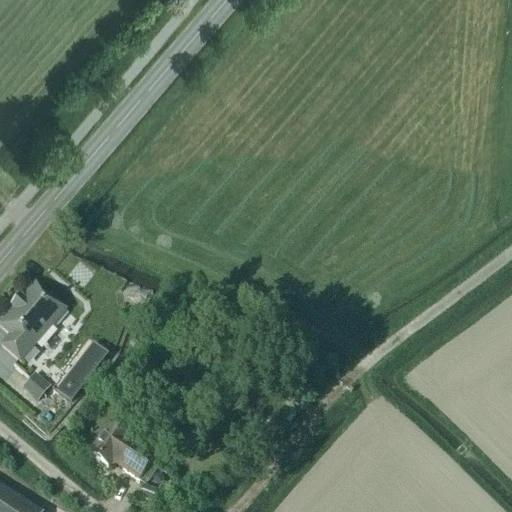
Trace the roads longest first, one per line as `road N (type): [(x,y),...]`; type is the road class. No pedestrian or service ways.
road 1 (unclassified): [(249,511),(387,356),(511,265)]
road 2 (secondary): [(0,265),(228,0)]
road 3 (unclassified): [(0,422),(120,511)]
